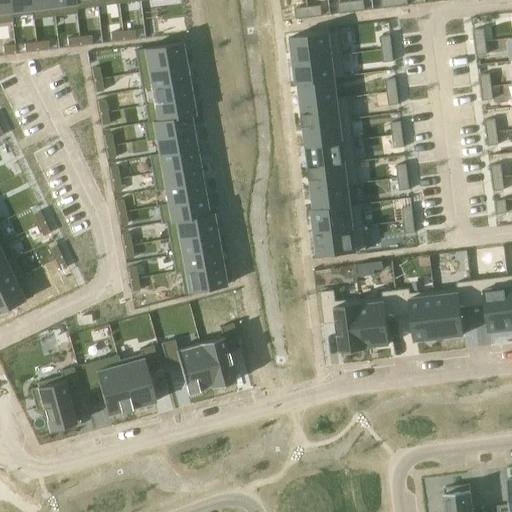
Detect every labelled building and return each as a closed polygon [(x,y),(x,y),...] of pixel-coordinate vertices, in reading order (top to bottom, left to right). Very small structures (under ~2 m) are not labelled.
[(9,0),(0,0),(0,22),(12,21),(12,16),(11,17),(9,0)] [(30,0),(9,0),(11,17),(12,16),(31,14),(33,14),(30,0)] [(52,0),(30,0),(33,14),(31,14),(32,19),(55,16),(52,0)] [(52,0),(55,16),(77,13),(76,9),(75,9),(74,0),(52,0)] [(96,0),(74,0),(75,9),(76,9),(97,6),(96,0)] [(363,0),(361,0),(350,1),(352,11),(365,10),(363,0)] [(350,1),(337,3),(339,13),(352,11),(350,1)] [(320,5),(308,7),(309,17),(322,15),(320,5)] [(308,7),(295,8),(296,18),(309,17),(308,7)] [(484,28),(474,30),(475,43),(485,41),(484,28)] [(134,30),(122,32),(123,40),(135,38),(134,30)] [(339,31),(291,37),(294,60),(342,54),(339,31)] [(122,32),(110,33),(111,41),(123,40),(122,32)] [(91,35),(79,37),(80,45),(92,43),(91,35)] [(390,35),(380,36),(382,49),(392,48),(390,35)] [(79,37),(67,38),(68,46),(80,45),(79,37)] [(48,41),(36,42),(37,50),(49,49),(48,41)] [(181,41),(144,48),(148,71),(185,64),(181,41)] [(485,41),(475,43),(477,56),(487,54),(485,41)] [(36,42),(24,44),(25,52),(37,50),(36,42)] [(14,45),(2,46),(3,54),(15,53),(14,45)] [(392,48),(382,49),(383,62),(393,61),(392,48)] [(342,54),(294,60),(296,83),(299,83),(299,82),(335,77),(336,78),(345,77),(342,54)] [(186,64),(138,73),(141,89),(189,81),(186,64)] [(99,67),(91,69),(93,80),(101,79),(99,67)] [(489,74),(480,75),(481,88),(491,87),(489,74)] [(335,77),(299,82),(299,83),(301,103),(338,98),(338,97),(336,78),(335,77)] [(395,78),(385,79),(387,92),(397,91),(395,78)] [(101,79),(93,80),(96,92),(103,91),(101,79)] [(189,81),(141,89),(144,106),(192,97),(189,81)] [(491,87),(481,88),(483,101),(493,100),(491,87)] [(397,91),(387,92),(389,105),(399,104),(397,91)] [(338,98),(301,103),(304,124),(350,119),(347,96),(338,97),(338,98)] [(192,97),(144,106),(147,121),(147,122),(190,115),(195,114),(192,97)] [(105,100),(97,102),(99,113),(107,112),(105,100)] [(107,112),(99,113),(102,125),(109,124),(107,112)] [(147,121),(143,122),(146,141),(155,139),(155,138),(193,131),(190,115),(147,122),(147,121)] [(350,119),(304,124),(307,146),(353,140),(350,119)] [(495,119),(485,120),(487,133),(496,132),(495,119)] [(401,121),(391,122),(392,135),(402,134),(401,121)] [(193,131),(155,138),(155,139),(158,154),(158,155),(196,148),(193,131)] [(496,132),(487,133),(488,146),(498,145),(496,132)] [(111,134),(103,135),(106,147),(113,146),(111,134)] [(402,134),(392,135),(394,148),(404,147),(402,134)] [(353,140),(307,146),(309,167),(355,162),(353,140)] [(113,146),(106,147),(108,159),(115,157),(113,146)] [(158,154),(149,155),(152,173),(199,164),(196,148),(158,155),(158,154)] [(355,162),(309,167),(312,189),(349,184),(349,185),(358,184),(355,162)] [(199,164),(152,173),(155,190),(164,189),(164,188),(202,181),(199,164)] [(406,164),(396,165),(398,178),(408,177),(406,164)] [(501,164),(491,165),(492,178),(502,177),(501,164)] [(117,167),(109,168),(111,180),(119,179),(117,167)] [(408,177),(398,178),(399,191),(409,190),(408,177)] [(502,177),(492,178),(494,191),(504,190),(502,177)] [(119,179),(111,180),(114,192),(121,191),(119,179)] [(202,181),(164,188),(164,189),(167,203),(167,204),(205,197),(202,181)] [(349,184),(312,189),(314,209),(315,210),(351,206),(351,205),(349,185),(349,184)] [(167,203),(158,205),(161,224),(166,223),(166,222),(208,214),(208,213),(205,197),(167,204),(167,203)] [(123,200),(115,201),(117,213),(125,212),(123,200)] [(505,200),(495,201),(497,214),(507,213),(505,200)] [(314,209),(312,210),(315,232),(364,226),(361,203),(351,205),(351,206),(315,210),(314,209)] [(411,207),(401,208),(403,221),(413,220),(411,207)] [(40,211),(32,214),(38,225),(45,222),(40,211)] [(125,212),(117,213),(120,225),(127,224),(125,212)] [(208,214),(166,222),(166,223),(169,238),(216,229),(213,213),(208,213),(208,214)] [(413,220),(403,221),(404,234),(414,233),(413,220)] [(45,222),(38,225),(43,236),(50,233),(45,222)] [(364,226),(315,232),(318,256),(366,250),(364,226)] [(216,229),(169,238),(172,255),(219,246),(216,229)] [(129,234),(121,235),(124,247),(131,245),(129,234)] [(6,240),(0,243),(0,264),(6,262),(6,263),(15,259),(6,240)] [(131,245),(124,247),(126,259),(133,257),(131,245)] [(56,246),(49,249),(54,260),(61,256),(56,246)] [(219,246),(172,255),(175,273),(179,272),(179,270),(222,263),(219,246)] [(61,256),(54,260),(59,271),(67,267),(61,256)] [(383,269),(382,261),(373,262),(374,270),(383,269)] [(6,262),(0,264),(0,285),(14,279),(14,278),(6,263),(6,262)] [(222,263),(179,270),(179,272),(183,293),(226,285),(222,263)] [(135,267),(127,268),(130,280),(137,278),(135,267)] [(14,279),(0,285),(0,310),(32,295),(22,274),(14,278),(14,279)] [(511,313),(507,276),(470,281),(473,306),(486,305),(489,331),(511,328),(511,313)] [(137,278),(130,280),(132,292),(140,290),(137,278)] [(457,287),(434,290),(439,337),(464,334),(461,308),(473,306),(470,281),(456,282),(457,287)] [(410,288),(396,290),(399,315),(411,314),(415,340),(439,337),(434,290),(410,293),(410,288)] [(334,290),(320,291),(324,324),(337,322),(340,351),(365,348),(359,298),(336,301),(334,290)] [(360,298),(359,298),(365,348),(366,348),(366,346),(390,343),(387,317),(399,315),(396,290),(382,292),(383,296),(360,299),(360,298)] [(222,336),(199,342),(211,386),(211,387),(235,381),(227,350),(239,347),(233,323),(219,327),(222,336)] [(174,339),(160,343),(167,367),(179,364),(187,393),(211,386),(199,342),(176,348),(174,339)] [(119,359),(118,359),(131,408),(155,401),(147,372),(159,369),(153,345),(139,349),(141,353),(119,359)] [(117,355),(81,365),(87,389),(99,386),(107,414),(131,408),(118,359),(119,359),(117,355)] [(62,380),(30,389),(36,411),(43,409),(49,430),(75,423),(68,394),(79,391),(73,367),(60,370),(62,380)] [(510,504),(497,506),(498,511),(511,511),(511,478),(507,479),(510,504)] [(446,511),(472,511),(469,484),(444,487),(446,511)]
